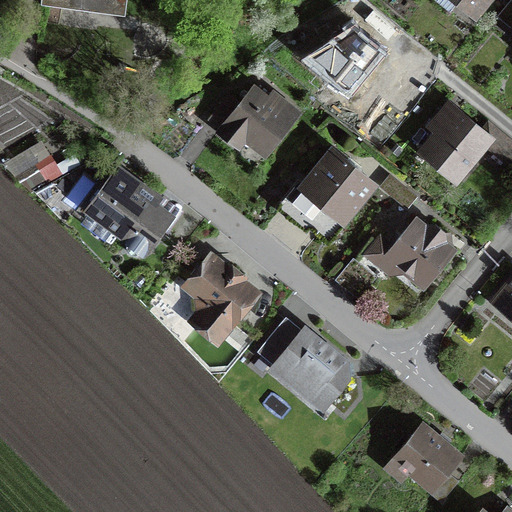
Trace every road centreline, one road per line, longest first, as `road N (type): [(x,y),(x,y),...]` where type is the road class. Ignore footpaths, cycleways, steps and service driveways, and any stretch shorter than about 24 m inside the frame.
road 1 (residential): [(130,140),(511,451)]
road 2 (residential): [(24,71),(130,140)]
